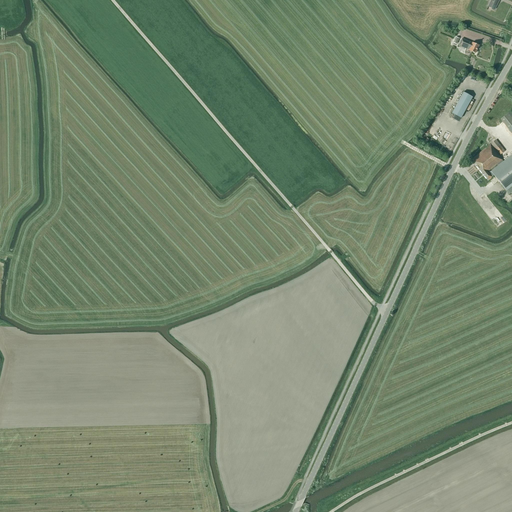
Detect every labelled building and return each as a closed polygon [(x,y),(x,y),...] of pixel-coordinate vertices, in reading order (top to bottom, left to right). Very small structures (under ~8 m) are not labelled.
[(491,0),(488,6),(494,10),(499,0),(491,0)] [(472,42),(472,43),(461,38),(458,45),(469,50),(469,51),(475,53),(479,45),(472,42)] [(461,118),(472,97),(463,92),(452,113),(461,118)] [(500,119),(511,134),(511,114),(509,111),(500,119)] [(491,144),(500,155),(505,151),(496,140),(491,144)] [(488,180),(492,177),(491,177),(493,176),(490,171),(488,173),(488,172),(497,164),(499,167),(492,172),(509,193),(511,190),(511,155),(504,163),(502,160),(490,145),(472,159),(476,164),(476,165),(488,180)] [(219,492),(222,510),(228,510),(225,491),(219,492)]
